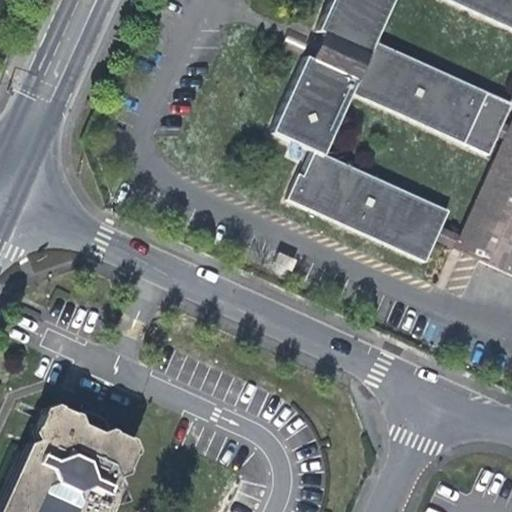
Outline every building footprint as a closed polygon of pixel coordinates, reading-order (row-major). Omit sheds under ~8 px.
[(421,264),(432,239),(438,227),(444,213),(320,155),(349,94),(461,143),(467,129),(474,113),(484,91),(373,40),(392,0),(438,0),(511,33),(511,0),(328,0),(316,29),(321,32),(317,40),(304,42),(312,52),(308,60),(302,60),(268,133),(307,152),(285,204),(421,264)] [(457,235),(438,227),(432,239),(462,253),(476,222),(511,142),(511,116),(507,127),(474,113),(467,129),(500,143),(457,235)] [(511,210),(511,142),(476,222),(502,233),(511,210)] [(511,237),(511,210),(502,233),(509,237),(511,237)] [(462,253),(495,269),(509,237),(502,233),(476,222),(462,253)] [(511,276),(511,237),(509,237),(495,269),(511,276)] [(123,438),(101,427),(100,427),(99,427),(98,427),(97,427),(96,427),(95,428),(94,428),(94,429),(93,429),(93,430),(92,430),(91,431),(91,432),(90,432),(90,433),(90,434),(71,426),(72,414),(45,402),(34,407),(23,431),(28,439),(18,443),(0,482),(0,511),(99,511),(105,501),(116,498),(109,490),(113,481),(109,473),(117,471),(129,444),(123,438)] [(78,406),(72,414),(71,426),(90,434),(90,433),(90,432),(91,432),(91,431),(92,430),(93,430),(93,429),(94,429),(94,428),(95,428),(96,427),(97,427),(98,427),(99,427),(100,427),(101,427),(96,413),(78,406)]
